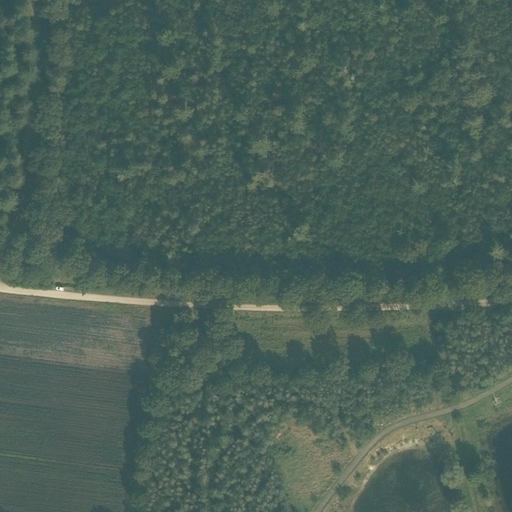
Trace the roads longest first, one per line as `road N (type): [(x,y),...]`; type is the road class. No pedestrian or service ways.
road 1 (track): [(511,300),(203,307),(2,289),(31,121),(36,4)]
road 2 (track): [(318,511),(376,440),(511,382)]
